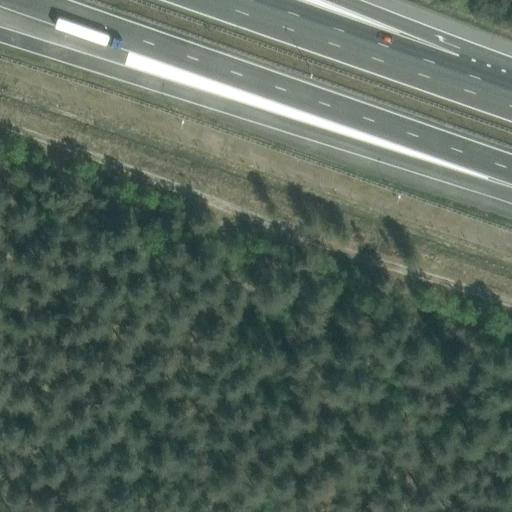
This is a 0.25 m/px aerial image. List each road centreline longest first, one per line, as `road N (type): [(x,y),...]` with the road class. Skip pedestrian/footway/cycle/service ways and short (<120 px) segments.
road 1 (track): [(511,305),(0,117)]
road 2 (motorway): [(94,23),(511,169)]
road 3 (motorway): [(483,88),(232,0)]
road 4 (motorway): [(483,88),(387,18),(339,0)]
